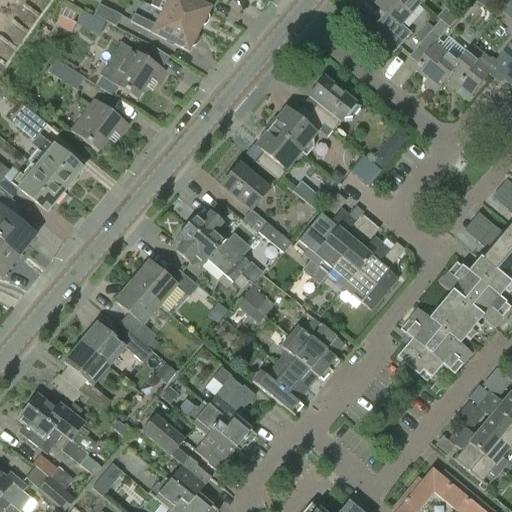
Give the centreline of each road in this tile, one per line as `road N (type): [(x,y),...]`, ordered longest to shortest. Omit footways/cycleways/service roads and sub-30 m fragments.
road 1 (tertiary): [(0,360),(296,17)]
road 2 (residential): [(388,218),(431,253),(426,274),(380,327),(372,364),(305,432)]
road 3 (residential): [(305,432),(365,481),(383,478),(498,340)]
road 4 (residential): [(296,17),(446,146)]
